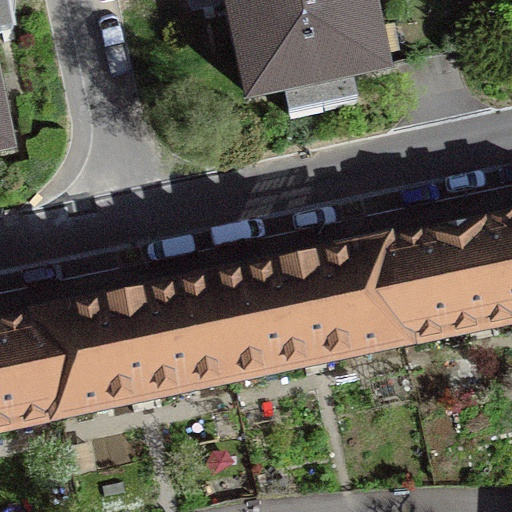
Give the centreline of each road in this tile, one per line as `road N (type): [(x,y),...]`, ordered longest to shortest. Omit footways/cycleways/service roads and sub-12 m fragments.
road 1 (residential): [(511,140),(142,228)]
road 2 (residential): [(142,228),(93,0)]
road 3 (residential): [(142,228),(0,263)]
